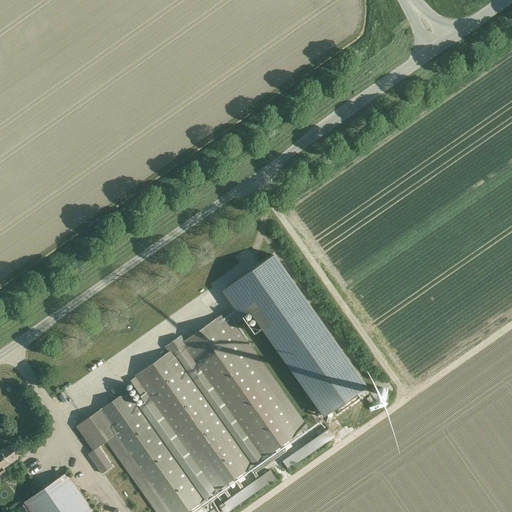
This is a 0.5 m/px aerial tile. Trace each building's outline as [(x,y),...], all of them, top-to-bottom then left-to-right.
[(371,89),(379,84),(376,79),(367,85),(371,89)] [(274,255),(224,290),(242,315),(250,309),(325,415),(367,386),(274,255)] [(186,511),(198,504),(205,499),(216,491),(253,465),(263,458),(300,432),(219,317),(185,341),(181,336),(166,346),(170,352),(135,376),(130,379),(141,394),(140,395),(144,401),(139,405),(124,384),(122,382),(111,390),(117,398),(97,412),(77,426),(93,450),(99,446),(107,440),(157,511),(186,511)] [(288,469),(334,437),(328,429),(283,461),(288,469)] [(0,451),(0,475),(6,471),(4,469),(17,459),(19,448),(9,446),(0,451)] [(113,467),(99,446),(93,450),(88,454),(102,474),(113,467)] [(68,458),(55,459),(56,467),(69,465),(68,458)] [(270,470),(225,502),(231,510),(276,478),(270,470)] [(94,511),(67,474),(25,503),(31,511),(94,511)]
